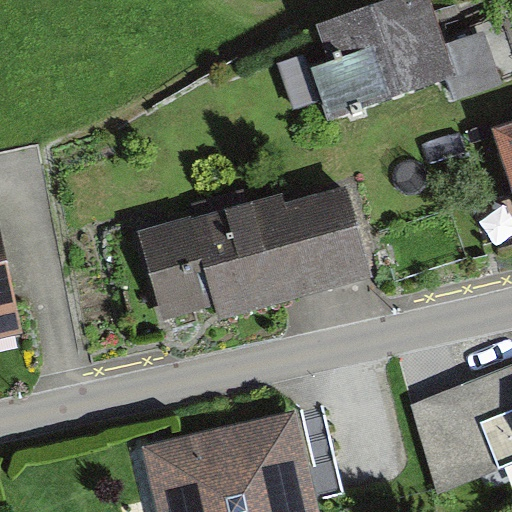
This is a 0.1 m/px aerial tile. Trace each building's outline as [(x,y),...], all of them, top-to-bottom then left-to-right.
[(315,76),(331,122),(455,78),(427,0),(400,0),(320,29),(334,70),(315,76)] [(511,128),(485,137),(511,222),(511,128)] [(150,249),(172,328),(230,311),(236,331),(384,289),(359,201),(273,225),(270,215),(150,249)] [(0,349),(36,341),(8,221),(0,222),(0,349)] [(511,364),(408,400),(440,493),(511,467),(511,364)] [(155,458),(167,511),(338,511),(319,422),(155,458)]
